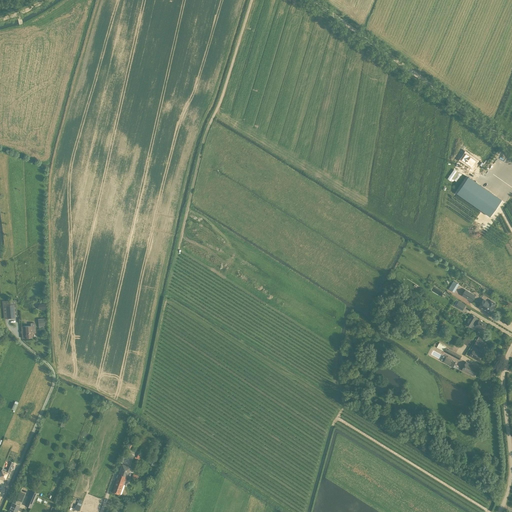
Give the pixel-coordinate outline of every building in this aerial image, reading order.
[(467,168),(472,171),(478,163),(476,161),(480,156),(470,148),(465,153),(473,160),(467,168)] [(454,170),(448,179),(450,181),(452,179),(456,181),(461,174),(454,170)] [(501,200),(469,177),(457,193),(490,216),(501,200)] [(453,280),(449,289),(455,292),(459,284),(453,280)] [(465,290),(461,295),(471,302),(475,296),(465,290)] [(482,310),(483,309),(490,313),(494,306),(495,303),(490,300),(489,303),(483,299),(478,307),(482,310)] [(462,311),(465,305),(458,301),(455,306),(462,311)] [(15,315),(14,305),(5,305),(6,319),(15,318),(15,315)] [(486,324),(472,315),(466,324),(474,329),(475,327),(482,331),(483,328),(486,324)] [(22,338),(32,337),(31,331),(36,331),(35,324),(31,324),(31,326),(21,327),(22,338)] [(462,342),(469,347),(474,339),(467,335),(462,342)] [(469,356),(479,361),(483,355),(477,351),(482,344),(476,341),(473,346),(469,353),(471,354),(469,356)] [(447,346),(439,342),(436,347),(460,360),(462,356),(446,348),(447,346)] [(478,368),(466,362),(462,370),(474,376),(478,368)] [(9,469),(12,461),(7,458),(3,466),(9,469)] [(124,485),(130,468),(122,466),(116,482),(113,491),(120,494),(123,484),(124,485)] [(7,479),(10,471),(2,468),(1,470),(0,471),(0,477),(5,479),(7,479)] [(12,502),(7,511),(16,511),(19,505),(15,504),(16,500),(21,502),(25,494),(17,491),(12,502)] [(33,504),(37,493),(32,491),(27,502),(33,504)]
